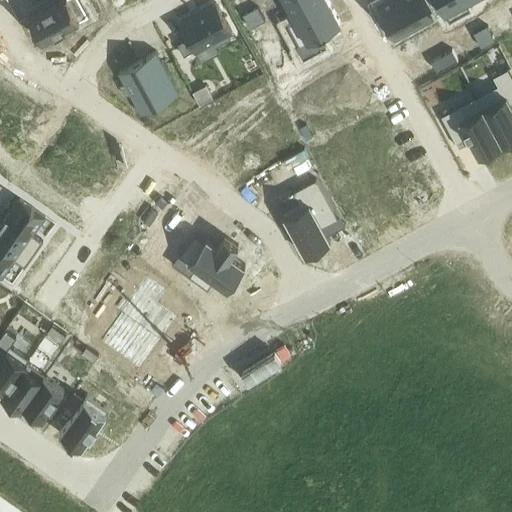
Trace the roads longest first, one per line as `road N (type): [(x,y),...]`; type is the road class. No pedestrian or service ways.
road 1 (residential): [(0,425),(99,496),(173,391),(239,336),(308,299)]
road 2 (residential): [(308,299),(275,236),(74,92)]
road 3 (residential): [(351,0),(470,217)]
road 4 (residential): [(308,299),(470,217)]
road 5 (residential): [(74,92),(121,26),(171,0)]
